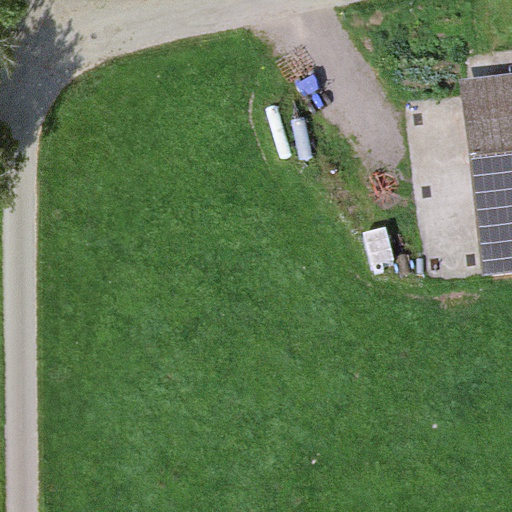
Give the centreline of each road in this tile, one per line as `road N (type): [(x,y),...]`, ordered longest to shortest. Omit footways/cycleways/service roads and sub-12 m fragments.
road 1 (residential): [(15,75),(23,511)]
road 2 (track): [(316,0),(110,29),(15,75)]
